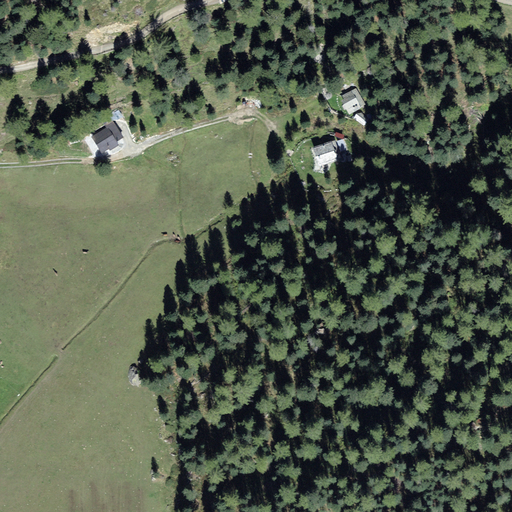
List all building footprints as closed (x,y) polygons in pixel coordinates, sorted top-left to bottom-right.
[(352,90),(361,107),(366,105),(357,88),(352,90)] [(342,101),(350,115),(362,108),(361,107),(352,90),(343,96),(345,99),(342,101)] [(364,126),(369,119),(362,112),(357,113),(354,118),(364,126)] [(117,141),(124,137),(112,120),(104,125),(106,128),(107,127),(117,141)] [(92,136),(103,153),(110,149),(111,150),(119,145),(117,141),(107,127),(106,128),(92,136)] [(344,139),(337,141),(341,151),(347,149),(344,139)] [(332,140),(312,147),(318,166),(338,160),(338,159),(332,141),(332,140)] [(338,159),(342,158),(336,140),(332,141),(338,159)]
